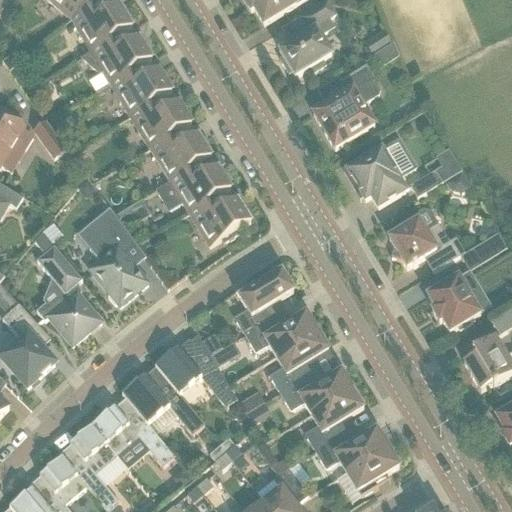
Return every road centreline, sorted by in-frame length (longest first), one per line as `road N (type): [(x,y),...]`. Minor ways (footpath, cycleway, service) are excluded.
road 1 (residential): [(0,477),(65,408),(179,310),(306,231)]
road 2 (unclassified): [(306,231),(451,468)]
road 3 (unclassified): [(465,457),(323,221)]
road 4 (unclassified): [(168,0),(306,231)]
road 5 (unclassified): [(323,221),(187,0)]
